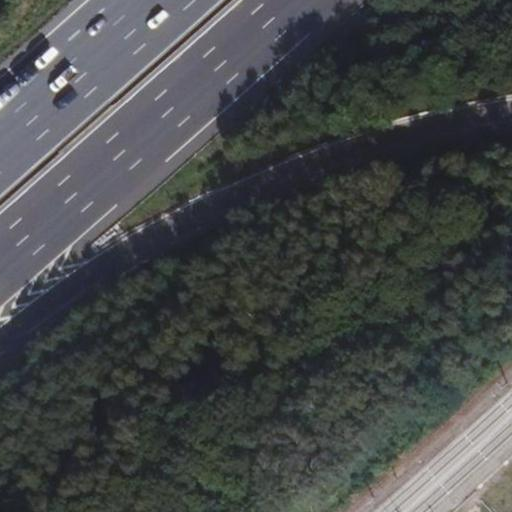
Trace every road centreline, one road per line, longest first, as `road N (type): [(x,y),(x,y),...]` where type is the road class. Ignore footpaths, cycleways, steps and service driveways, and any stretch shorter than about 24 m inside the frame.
road 1 (motorway): [(0,342),(136,244),(204,208),(363,146),(511,111)]
road 2 (motorway): [(0,258),(291,0)]
road 3 (motorway): [(164,0),(0,145)]
